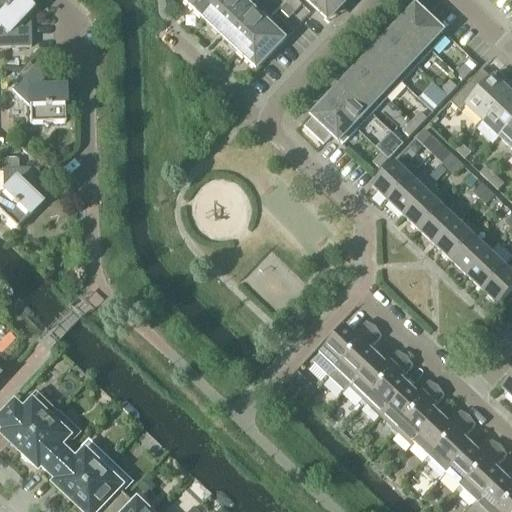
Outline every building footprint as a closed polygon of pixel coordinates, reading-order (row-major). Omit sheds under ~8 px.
[(29,12),(16,0),(0,0),(0,49),(30,49),(29,12)] [(189,0),(188,1),(193,5),(190,9),(196,15),(203,21),(206,18),(222,0),(189,0)] [(222,0),(206,18),(203,21),(210,28),(216,34),(220,37),(223,34),(248,8),(240,0),(222,0)] [(294,0),(289,0),(285,4),(295,13),(301,6),(294,0)] [(335,0),(302,0),(324,20),(325,20),(331,14),(333,15),(342,6),(335,0)] [(223,34),(220,37),(224,42),(231,48),(238,54),(241,51),(271,19),(253,2),(248,8),(223,34)] [(410,16),(401,25),(430,53),(439,44),(444,38),(441,35),(442,33),(419,12),(418,11),(412,18),(410,16)] [(241,51),(238,54),(244,61),(251,67),(254,64),(259,68),(291,34),(273,17),(271,19),(241,51)] [(394,36),(388,42),(415,68),(430,53),(401,25),(393,34),(394,36)] [(380,47),(372,56),(401,84),(415,68),(388,42),(382,49),(380,47)] [(401,84),(372,56),(363,66),(365,67),(358,74),(386,100),(401,84)] [(61,90),(35,65),(10,92),(28,109),(29,126),(63,125),(62,90),(61,90)] [(455,76),(462,83),(471,73),(464,67),(455,76)] [(351,79),(342,88),(371,115),(386,100),(358,74),(352,80),(351,79)] [(481,123),(509,94),(503,88),(504,87),(504,82),(496,74),(487,83),(478,75),(450,104),(460,114),(465,108),(481,123)] [(450,82),(440,92),(447,98),(456,89),(450,82)] [(371,115),(342,88),(333,97),(335,99),(329,105),(356,131),(371,115)] [(511,89),(509,94),(481,123),(498,138),(511,123),(511,89)] [(447,98),(440,92),(431,102),(438,108),(447,98)] [(356,131),(329,105),(322,112),(321,110),(304,128),(323,146),(331,137),(338,144),(339,142),(342,145),(356,131)] [(411,123),(417,130),(427,120),(420,114),(411,123)] [(417,130),(411,123),(402,133),(408,139),(417,130)] [(511,123),(498,138),(511,151),(511,123)] [(424,131),(415,141),(422,147),(431,138),(424,131)] [(381,155),(388,161),(397,152),(390,145),(381,155)] [(455,152),(464,161),(470,154),(461,146),(455,152)] [(388,161),(381,155),(372,164),(379,171),(388,161)] [(448,171),(456,162),(450,156),(441,165),(448,171)] [(463,168),(456,162),(448,171),(454,177),(463,168)] [(387,203),(410,179),(394,164),(371,188),(387,203)] [(488,183),(494,177),(485,168),(479,175),(488,183)] [(1,170),(1,195),(0,196),(0,217),(15,232),(39,206),(38,206),(37,170),(1,170)] [(494,177),(488,183),(497,192),(503,185),(494,177)] [(426,194),(410,179),(387,203),(403,218),(426,194)] [(479,201),(488,191),(481,185),(472,195),(479,201)] [(494,197),(488,191),(479,201),(485,207),(494,197)] [(426,194),(403,218),(419,233),(442,209),(426,194)] [(457,223),(442,209),(419,233),(434,248),(457,223)] [(457,223),(434,248),(450,263),(473,238),(457,223)] [(489,253),(473,238),(450,263),(466,278),(489,253)] [(505,268),(489,253),(466,278),(481,292),(505,268)] [(511,275),(505,268),(481,292),(498,308),(511,292),(511,275)] [(345,328),(312,363),(329,379),(375,329),(365,324),(357,333),(360,336),(357,339),(345,328)] [(375,329),(329,379),(344,393),(348,388),(349,388),(377,359),(366,348),(369,345),(373,347),(381,339),(375,329)] [(377,359),(349,388),(362,401),(359,404),(362,406),(407,359),(397,354),(385,366),(377,359)] [(412,368),(407,359),(362,406),(364,408),(367,405),(380,418),(408,388),(400,381),(412,368)] [(511,400),(511,377),(500,389),(511,400)] [(408,388),(380,418),(393,430),(390,434),(393,436),(438,389),(428,383),(416,396),(408,388)] [(438,389),(393,436),(395,438),(398,435),(412,448),(440,418),(432,410),(444,398),(438,389)] [(15,405),(0,420),(0,427),(12,439),(9,443),(20,453),(58,414),(36,393),(20,410),(15,405)] [(440,418),(412,448),(414,446),(427,458),(424,461),(426,464),(469,418),(459,413),(451,422),(454,425),(451,428),(440,418)] [(58,414),(20,453),(31,464),(34,460),(49,475),(74,449),(69,445),(72,441),(79,434),(58,414)] [(469,418),(426,464),(428,465),(431,463),(445,475),(471,448),(460,437),(463,434),(467,436),(475,428),(469,418)] [(74,449),(49,475),(64,489),(61,492),(72,503),(110,463),(88,443),(78,453),(74,449)] [(482,458),(471,448),(445,475),(458,488),(455,491),(458,493),(501,448),(491,443),(483,451),(485,455),(482,458)] [(501,448),(458,493),(460,495),(463,492),(476,505),(502,477),(491,467),(494,464),(498,466),(506,457),(501,448)] [(110,463),(72,503),(82,511),(84,511),(86,510),(88,511),(113,511),(126,498),(122,494),(125,491),(132,484),(110,463)] [(502,477),(476,505),(468,511),(499,511),(511,498),(511,483),(510,485),(502,477)] [(113,511),(146,511),(133,500),(130,503),(126,498),(113,511)] [(511,511),(511,498),(499,511),(511,511)]
